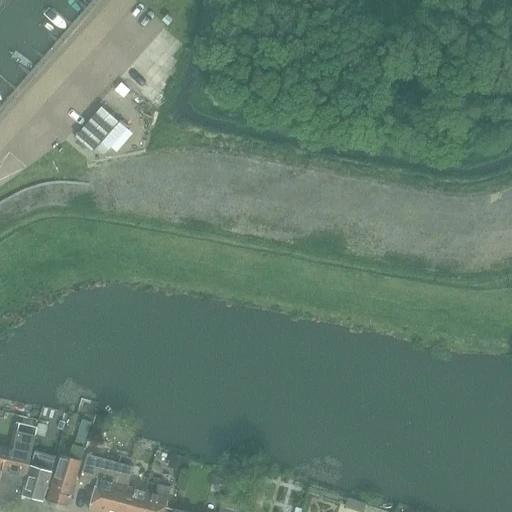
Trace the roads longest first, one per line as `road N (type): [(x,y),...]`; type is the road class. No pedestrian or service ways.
road 1 (track): [(0,239),(35,217),(100,217),(456,282),(511,279)]
road 2 (unclassified): [(0,137),(125,0)]
